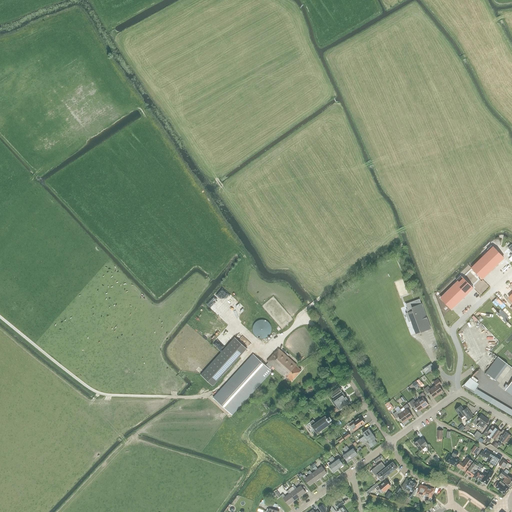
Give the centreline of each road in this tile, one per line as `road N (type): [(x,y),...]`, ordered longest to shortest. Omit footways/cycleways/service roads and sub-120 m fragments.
road 1 (track): [(0,317),(101,394),(211,392)]
road 2 (track): [(402,434),(316,301)]
road 3 (residential): [(349,472),(460,391)]
road 4 (track): [(306,321),(305,309),(390,241)]
